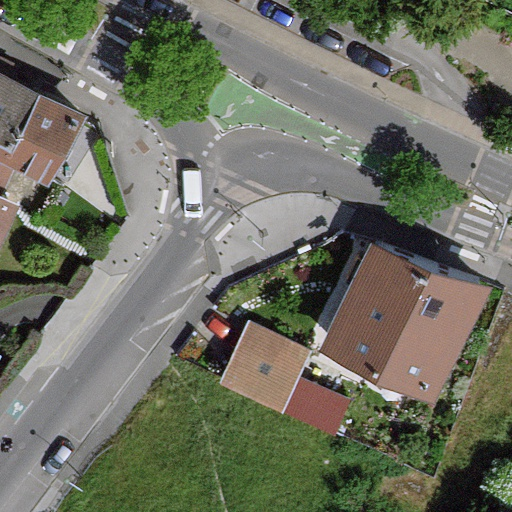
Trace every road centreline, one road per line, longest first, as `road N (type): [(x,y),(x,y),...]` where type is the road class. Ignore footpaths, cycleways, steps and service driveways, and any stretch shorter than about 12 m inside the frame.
road 1 (tertiary): [(511,188),(144,0)]
road 2 (tertiary): [(205,193),(107,344),(0,484)]
road 3 (tertiary): [(511,239),(319,167),(272,165),(205,193)]
road 4 (tertiary): [(0,7),(149,95),(198,153),(205,193)]
